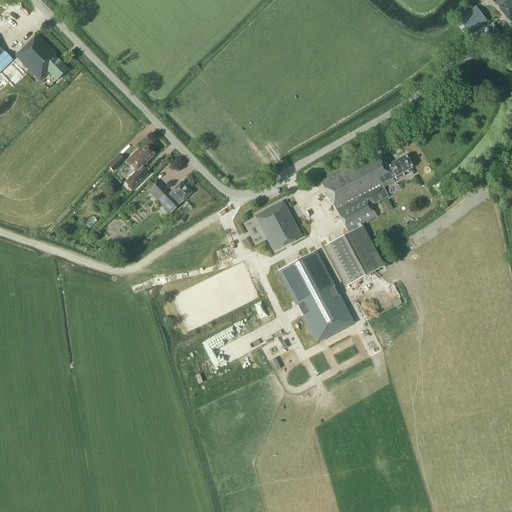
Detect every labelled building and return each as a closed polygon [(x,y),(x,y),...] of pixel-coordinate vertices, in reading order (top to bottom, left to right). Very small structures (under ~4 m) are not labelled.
[(511,0),(502,0),(496,5),(511,24),(511,0)] [(486,21),(476,8),(460,20),(470,33),(486,21)] [(56,55),(37,36),(16,57),(39,81),(48,72),(56,81),(67,71),(53,57),(56,55)] [(4,53),(0,48),(0,94),(9,85),(12,89),(26,76),(23,72),(12,61),(4,53)] [(125,162),(135,172),(125,183),(128,186),(127,187),(132,192),(149,174),(144,169),(147,165),(145,164),(154,155),(145,147),(139,153),(136,151),(125,162)] [(388,166),(380,150),(319,183),(347,232),(376,217),(371,206),(388,197),(382,186),(392,181),(391,179),(394,178),(395,180),(403,176),(402,174),(411,168),(405,157),(388,166)] [(125,161),(119,155),(107,166),(113,172),(125,161)] [(169,195),(155,180),(145,190),(157,202),(160,199),(162,202),(160,204),(169,214),(178,205),(179,205),(182,202),(191,194),(180,183),(172,191),(169,195)] [(253,217),(273,253),(302,237),(282,201),(253,217)] [(384,267),(362,226),(324,247),(346,288),(384,267)] [(314,253),(279,273),(317,343),(352,324),(314,253)]
